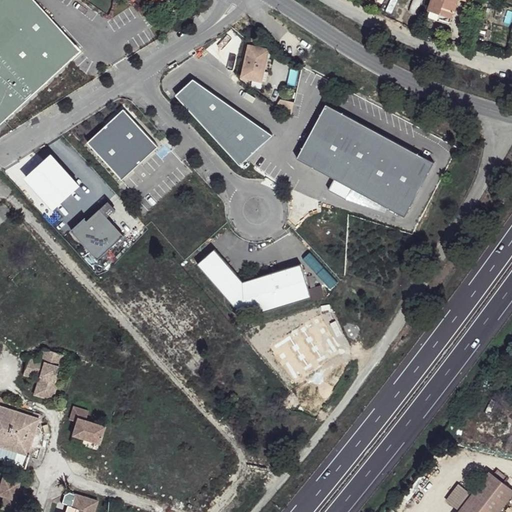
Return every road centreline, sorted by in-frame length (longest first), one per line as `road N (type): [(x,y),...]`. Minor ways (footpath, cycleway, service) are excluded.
road 1 (residential): [(504,113),(483,181),(349,393),(251,511)]
road 2 (unclassified): [(0,189),(237,448),(242,463),(209,511)]
road 3 (motorway): [(511,247),(308,511)]
road 4 (motorway): [(342,511),(511,296)]
road 5 (tertiary): [(504,113),(396,72),(274,0)]
road 6 (residential): [(511,69),(441,54),(326,0)]
road 7 (residential): [(135,75),(241,195)]
road 8 (residential): [(1,157),(135,75)]
road 9 (unknown): [(36,511),(62,472),(157,511)]
road 10 (residential): [(241,195),(239,221),(266,229),(278,204),(265,189),(248,190)]
